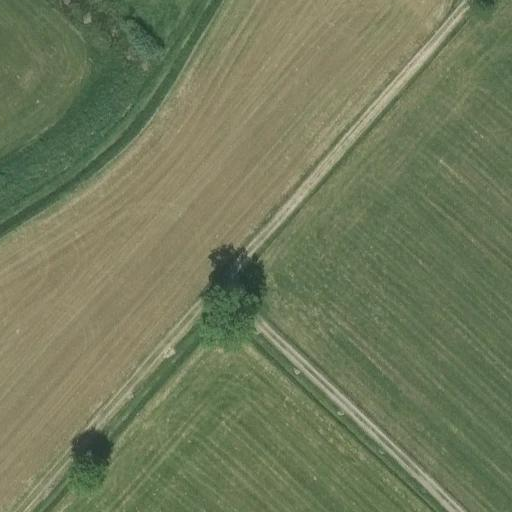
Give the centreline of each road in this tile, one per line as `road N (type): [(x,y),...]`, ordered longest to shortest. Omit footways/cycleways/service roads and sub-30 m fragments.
road 1 (track): [(19,511),(469,0)]
road 2 (track): [(218,285),(455,511)]
